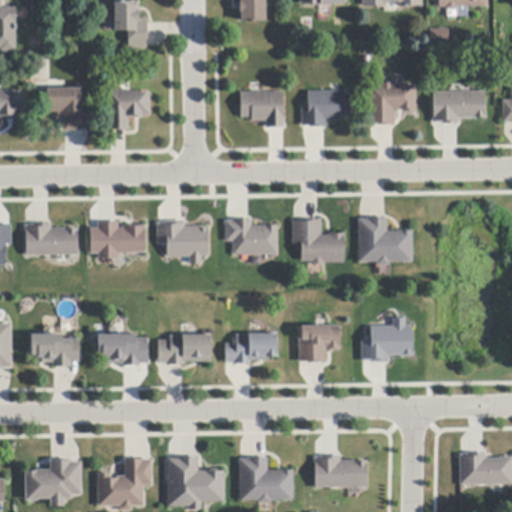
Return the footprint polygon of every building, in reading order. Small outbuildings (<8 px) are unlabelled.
[(16,8),(16,53),(0,53),(0,0),(1,0),(1,8),(16,8)] [(240,0),(265,0),(266,21),(241,22),(240,13),(239,2),(240,2),(240,0)] [(487,0),(488,8),(457,8),(454,11),(447,11),(445,8),(438,8),(438,0),(487,0)] [(149,24),(149,40),(147,40),(147,46),(147,49),(129,49),(128,32),(115,32),(115,3),(140,2),(140,19),(148,19),(149,24)] [(446,44),(429,44),(429,28),(446,28),(446,44)] [(415,86),(416,113),(413,113),(413,112),(405,112),(405,113),(402,113),(402,110),(394,110),(394,126),(393,126),(392,127),(392,126),(380,126),(378,127),(378,124),(371,124),(369,124),(369,105),(371,105),(371,88),(375,88),(375,86),(381,86),(381,84),(393,84),(393,86),(415,86)] [(511,123),(506,124),(503,124),(503,101),(511,101),(511,88),(511,87),(511,123)] [(92,130),(89,131),(66,131),(64,131),(64,120),(57,120),(56,113),(47,113),(47,89),(49,89),(59,89),(81,89),(81,110),(91,110),(92,130)] [(126,131),(112,131),(108,131),(108,90),(120,90),(130,90),(131,90),(131,93),(132,93),(132,92),(137,92),(137,93),(150,93),(150,116),(146,116),(146,117),(142,117),(142,119),(133,119),(133,117),(129,117),(129,131),(126,131)] [(3,133),(0,133),(0,91),(24,91),(24,117),(15,117),(15,120),(7,120),(7,117),(3,117),(3,133)] [(324,128),(313,128),(310,128),(310,126),(304,126),(302,126),(302,107),(308,107),(308,92),(331,92),(340,92),(350,91),(350,117),(340,117),(340,121),(327,122),(327,128),(324,128)] [(283,128),(270,128),(266,129),(266,122),(252,122),(252,118),(241,118),(241,93),(251,93),(270,93),(284,92),(285,128),(283,128)] [(457,125),(442,125),(442,123),(433,124),(433,119),(433,117),(433,93),(450,93),(475,92),(485,92),(486,119),(459,119),(459,125),(457,125)] [(385,219),(387,219),(387,232),(400,232),(400,231),(412,231),(412,263),(390,264),(388,266),(379,267),(376,263),(359,263),(359,220),(360,220),(368,220),(368,218),(371,218),(371,219),(383,219),(385,219)] [(278,255),(267,256),(248,256),(233,256),(233,242),(226,242),(225,221),(228,221),(233,221),(233,220),(236,220),(236,221),(248,221),(248,220),(252,220),(252,226),(277,226),(278,255)] [(321,265),(311,266),(311,262),(309,262),(301,262),(301,244),(293,244),(292,222),(295,222),(301,222),(301,220),(318,220),(321,220),(322,237),(330,237),(330,234),(345,234),(345,238),(344,238),(345,263),(325,263),(325,265),(321,265)] [(207,221),(207,261),(185,261),(185,256),(165,256),(165,244),(155,244),(155,222),(207,221)] [(146,254),(127,254),(118,254),(118,260),(114,260),(98,260),(98,254),(91,254),(91,229),(98,229),(98,222),(116,222),(118,222),(118,229),(123,229),(123,226),(137,226),(146,226),(146,254)] [(0,224),(8,224),(9,252),(3,252),(2,268),(0,267),(0,224)] [(78,256),(67,256),(58,256),(27,257),(26,233),(25,233),(25,231),(25,226),(34,225),(34,224),(49,224),(52,224),(52,229),(78,229),(78,232),(77,232),(78,256)] [(359,360),(359,338),(369,338),(368,325),(390,325),(390,317),(402,316),(402,322),(410,322),(411,359),(359,360)] [(0,325),(11,325),(11,326),(12,368),(11,368),(3,369),(3,370),(0,370),(0,325)] [(324,364),(308,364),(308,363),(300,363),(299,363),(299,328),(301,328),(301,327),(340,327),(340,350),(333,351),(333,353),(326,353),(326,364),(324,364)] [(268,362),(251,362),(251,365),(250,365),(234,365),(234,363),(226,363),(225,364),(225,345),(236,345),(236,335),(263,335),(263,334),(277,333),(277,358),(268,358),(268,362)] [(79,340),(80,363),(79,363),(71,363),(71,368),(55,368),(53,368),(53,363),(47,363),(47,364),(37,364),(37,359),(36,359),(36,355),(31,356),(31,336),(62,335),(62,340),(79,340)] [(148,364),(140,364),(140,366),(124,367),(123,367),(123,365),(105,365),(105,359),(102,359),(102,354),(98,354),(98,336),(107,336),(112,336),(124,336),(135,335),(135,339),(147,339),(148,364)] [(211,363),(184,363),(184,366),(182,366),(167,366),(167,364),(159,364),(158,364),(158,342),(170,341),(170,337),(182,336),(195,336),(196,336),(196,335),(210,335),(211,363)] [(511,484),(458,484),(458,452),(511,452),(511,484)] [(367,488),(315,489),(315,465),(314,465),(314,458),(316,458),(323,458),(323,457),(338,456),(341,456),(341,462),(358,461),(358,462),(364,462),(364,461),(368,461),(367,488)] [(224,472),(224,503),(202,503),(202,510),(189,510),(189,508),(168,508),(168,459),(170,459),(178,459),(178,458),(182,458),(194,458),(196,458),(198,458),(198,471),(204,471),(204,470),(218,470),(218,472),(224,472)] [(293,471),(294,501),(272,501),(269,504),(260,504),(257,502),(240,502),(240,460),(241,459),(249,459),(249,458),(252,458),(252,459),(264,459),(264,458),(266,458),(267,458),(268,472),(281,471),(285,470),(285,471),(290,471),(293,471)] [(151,460),(152,460),(153,487),(144,487),(144,507),(133,507),(134,511),(123,511),(123,508),(98,508),(98,474),(111,474),(111,480),(116,479),(116,477),(125,477),(125,459),(126,459),(128,459),(128,460),(141,460),(141,459),(144,459),(144,460),(151,460)] [(80,462),(81,462),(82,496),(72,496),(72,499),(64,499),(64,507),(51,507),(51,500),(38,500),(38,502),(26,502),(26,471),(29,471),(29,472),(35,472),(35,471),(50,471),(50,461),(52,460),(54,460),(54,461),(67,461),(67,460),(72,460),(72,463),(80,462)]
